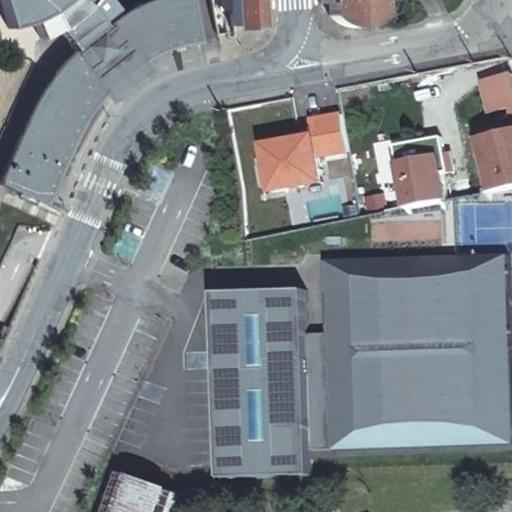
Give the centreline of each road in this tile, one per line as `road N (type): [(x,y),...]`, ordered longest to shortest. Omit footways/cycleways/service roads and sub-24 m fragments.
road 1 (residential): [(0,397),(138,113),(164,94),(249,78)]
road 2 (residential): [(380,54),(489,31),(511,14)]
road 3 (residential): [(249,78),(380,54)]
